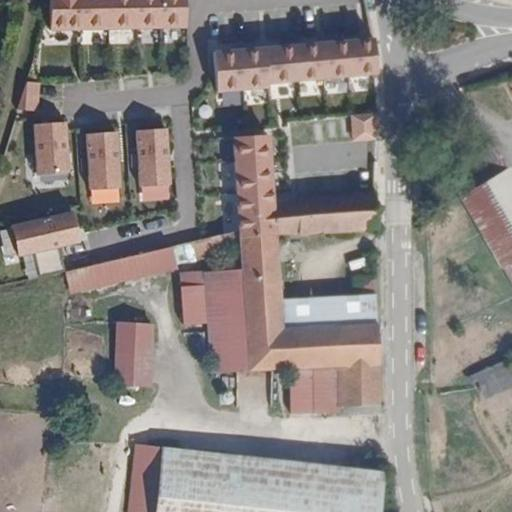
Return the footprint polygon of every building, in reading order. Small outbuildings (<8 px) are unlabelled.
[(47,0),(48,29),(96,30),(97,47),(138,44),(134,0),(47,0)] [(134,0),(138,44),(189,41),(185,0),(134,0)] [(331,0),(206,0),(211,45),(335,35),(331,0)] [(374,40),(230,51),(232,233),(274,234),(270,202),(268,139),(279,139),(278,124),(268,124),(267,84),(376,77),(374,40)] [(381,113),(351,115),(355,141),(379,140),(381,113)] [(69,124),(34,126),(37,176),(71,174),(69,124)] [(171,130),(136,132),(139,187),(173,185),(171,130)] [(124,133),(91,133),(91,190),(125,190),(124,133)] [(307,181),(307,200),(357,198),(359,143),(324,144),(325,180),(307,181)] [(511,170),(464,203),(511,281),(511,170)] [(270,202),(274,234),(315,235),(374,230),(376,197),(357,198),(307,200),(270,202)] [(83,243),(76,213),(13,228),(20,258),(83,243)] [(274,234),(232,233),(197,241),(200,256),(244,246),(244,269),(182,269),(182,320),(206,321),(206,369),(298,368),(378,367),(375,307),(373,276),(357,277),(358,296),(360,326),(277,328),(276,298),(274,234)] [(165,248),(63,270),(66,291),(169,267),(165,248)] [(360,326),(358,296),(276,298),(277,328),(360,326)] [(155,330),(120,328),(116,386),(151,389),(155,330)] [(484,400),(511,388),(511,359),(474,375),(484,400)] [(379,406),(378,367),(298,368),(299,406),(379,406)] [(130,511),(157,511),(164,451),(137,448),(130,511)] [(157,511),(378,511),(381,475),(359,473),(164,451),(157,511)] [(381,475),(382,475),(381,472),(381,461),(360,459),(359,473),(381,475)]
